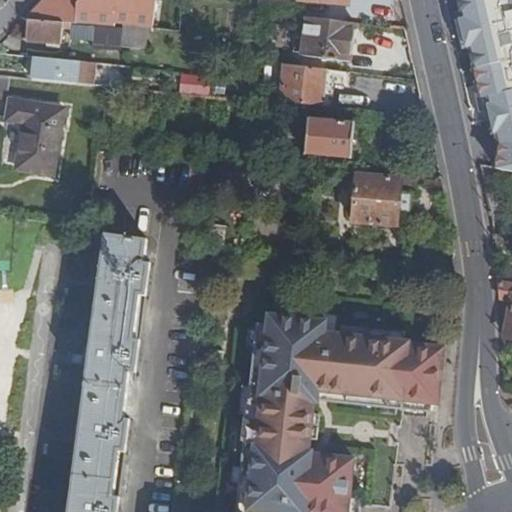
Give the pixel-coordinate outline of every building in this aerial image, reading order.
[(28,20),(70,23),(115,27),(115,24),(123,25),(154,28),(155,17),(157,0),(41,0),(24,20),(28,20)] [(511,0),(449,0),(482,149),(494,150),(493,167),(511,171),(511,0)] [(165,19),(155,17),(154,28),(164,29),(165,19)] [(356,24),(308,18),(306,38),(304,53),(303,56),(352,62),(356,24)] [(69,30),(70,23),(28,20),(27,41),(62,43),(63,29),(69,30)] [(121,43),(123,25),(115,24),(115,27),(70,23),(69,30),(71,32),(81,33),(81,37),(91,38),(91,41),(121,43)] [(306,38),(296,37),(294,52),(304,53),(306,38)] [(80,62),(35,57),(33,79),(78,84),(80,62)] [(326,69),(284,65),(280,104),(322,107),(326,69)] [(191,77),(186,76),(184,92),(190,93),(190,92),(210,94),(211,80),(191,78),(191,77)] [(65,110),(11,101),(8,120),(25,123),(18,169),(54,175),(65,110)] [(355,124),(309,120),(306,155),(352,160),(355,124)] [(286,140),(266,137),(264,148),(284,152),(286,140)] [(497,169),(480,166),(490,215),(506,212),(497,169)] [(402,179),(358,175),(354,222),(398,226),(399,211),(410,212),(411,195),(401,194),(402,179)] [(246,210),(214,206),(208,249),(241,254),(246,210)] [(148,241),(107,235),(103,268),(97,267),(94,280),(101,281),(93,345),(86,344),(83,357),(91,358),(82,423),(76,422),(73,435),(81,436),(72,500),(66,500),(63,511),(117,511),(119,499),(114,498),(120,450),(126,451),(130,421),(124,420),(130,371),(136,372),(140,342),(134,342),(141,294),(146,295),(150,265),(144,265),(148,241)] [(511,284),(500,283),(501,298),(511,300),(511,312),(508,337),(511,337),(511,284)] [(268,326),(258,325),(251,398),(248,398),(243,440),(246,440),(238,511),(359,511),(360,505),(361,499),(350,498),(355,459),(312,454),(313,451),(310,451),(312,426),(315,403),(318,403),(318,400),(403,409),(403,408),(430,411),(431,404),(439,405),(445,350),(445,348),(410,344),(410,342),(326,333),(327,321),(269,315),(268,326)] [(0,433),(7,434),(8,376),(0,375),(0,433)]
